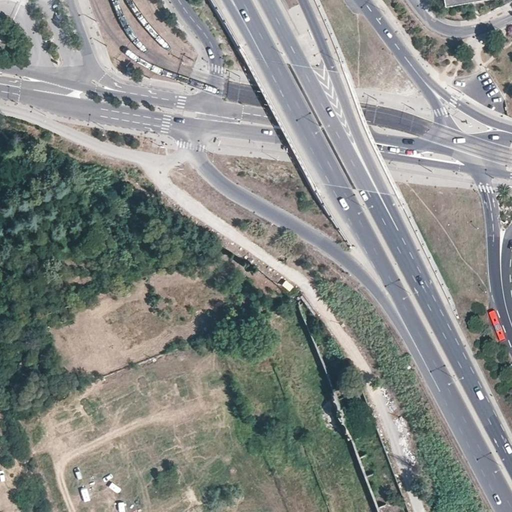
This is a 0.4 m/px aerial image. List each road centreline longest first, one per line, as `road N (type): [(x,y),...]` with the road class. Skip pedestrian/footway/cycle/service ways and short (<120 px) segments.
road 1 (residential): [(420,511),(371,379),(322,312),(182,202),(148,158)]
road 2 (primary): [(272,60),(427,350)]
road 3 (primary): [(195,152),(227,187),(331,247),(427,350)]
road 4 (primary): [(511,461),(370,192)]
road 5 (primary): [(432,142),(210,105)]
road 6 (primary): [(370,192),(268,0)]
road 7 (primary): [(210,105),(97,91),(0,67)]
road 8 (secondary): [(370,192),(367,161),(300,0)]
road 9 (primary): [(0,87),(200,126)]
road 10 (primary): [(200,126),(387,155)]
road 11 (primary): [(427,350),(511,503)]
road 12 (residential): [(0,109),(148,158)]
